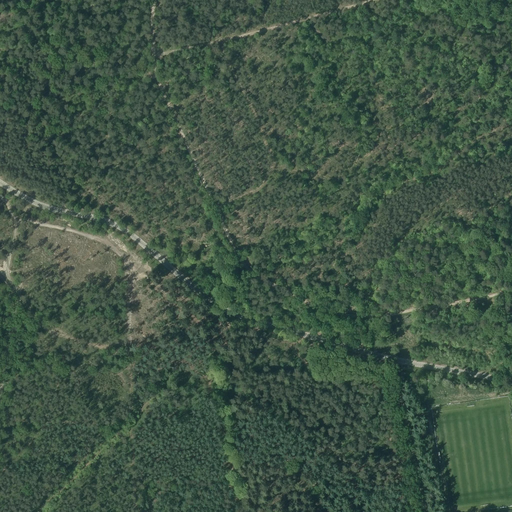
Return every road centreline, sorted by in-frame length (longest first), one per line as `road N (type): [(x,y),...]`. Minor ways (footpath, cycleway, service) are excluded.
road 1 (tertiary): [(511,382),(404,363),(238,315),(119,227),(34,202),(0,182)]
road 2 (track): [(153,55),(248,269),(321,308),(359,316),(511,291)]
road 3 (track): [(373,0),(153,55)]
road 4 (track): [(216,208),(260,187),(272,164),(219,41)]
road 5 (track): [(31,511),(130,410),(126,386)]
